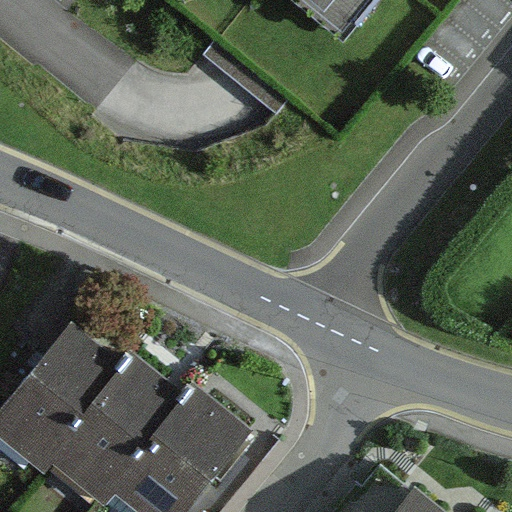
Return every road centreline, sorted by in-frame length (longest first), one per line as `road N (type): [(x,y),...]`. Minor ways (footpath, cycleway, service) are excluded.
road 1 (residential): [(0,182),(318,330)]
road 2 (residential): [(511,94),(318,330)]
road 3 (residential): [(284,511),(400,368)]
